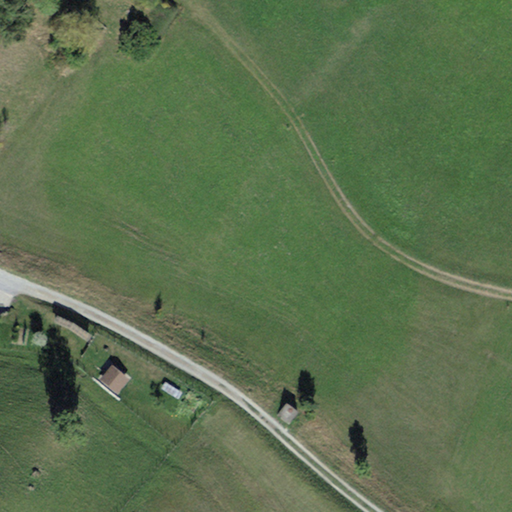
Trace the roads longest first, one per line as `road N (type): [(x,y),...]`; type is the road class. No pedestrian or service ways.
road 1 (track): [(511,301),(419,271),(376,245),(244,56),(177,0)]
road 2 (track): [(370,511),(244,402),(151,346),(0,280)]
